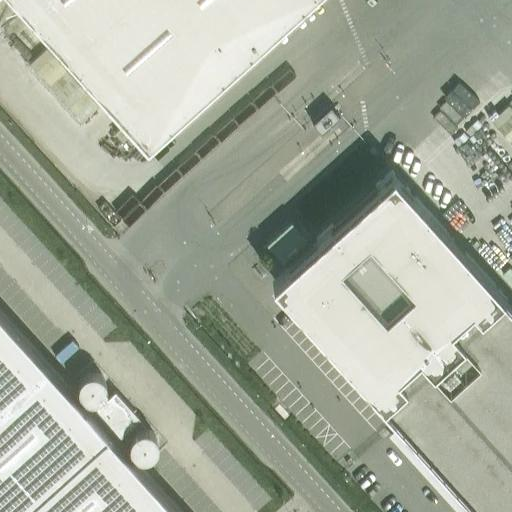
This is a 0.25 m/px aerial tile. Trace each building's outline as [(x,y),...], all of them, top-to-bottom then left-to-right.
[(300,0),(20,0),(147,139),(300,0)] [(321,132),(340,115),(331,104),(312,121),(321,132)] [(511,511),(511,302),(392,170),(286,265),(272,278),(292,300),(483,511),(511,511)] [(0,511),(185,511),(0,306),(0,511)] [(115,389),(95,407),(120,434),(140,416),(115,389)]
